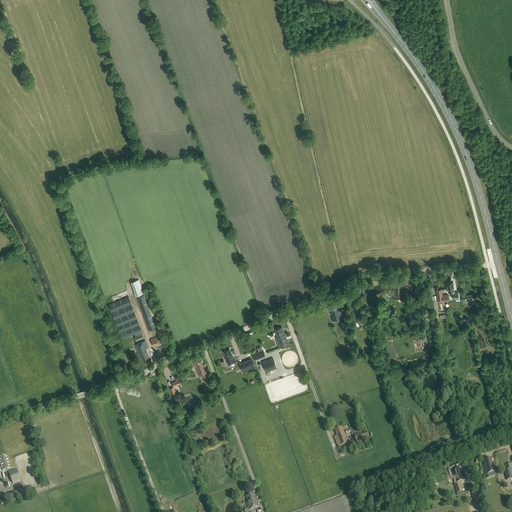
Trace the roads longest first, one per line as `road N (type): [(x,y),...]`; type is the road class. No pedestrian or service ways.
road 1 (unclassified): [(0,424),(319,300),(359,275),(497,262)]
road 2 (primary): [(497,262),(455,131),(416,62),(366,0)]
road 3 (track): [(202,346),(264,511)]
road 4 (unclassified): [(511,148),(495,134),(456,56),(446,0)]
road 5 (track): [(284,312),(334,451)]
road 6 (track): [(114,384),(162,511)]
